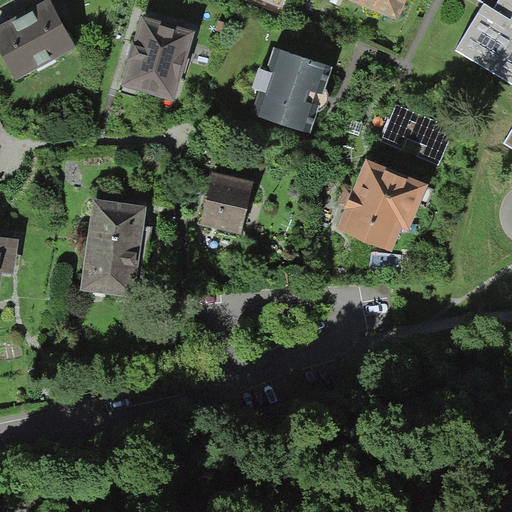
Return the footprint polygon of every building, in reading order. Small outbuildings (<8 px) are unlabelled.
[(76,47),(49,0),(45,0),(0,25),(0,51),(16,81),(76,47)] [(407,0),(334,0),(398,25),(407,0)] [(511,0),(486,0),(456,51),(511,84),(511,130),(505,143),(511,146),(511,0)] [(198,35),(138,17),(117,88),(177,106),(198,35)] [(278,44),(253,109),(313,132),(338,68),(278,44)] [(452,128),(397,107),(391,122),(383,143),(438,164),(452,128)] [(431,185),(367,160),(354,195),(344,191),(337,207),(344,210),(336,233),(390,253),(400,228),(413,233),(431,185)] [(251,186),(210,178),(199,232),(240,240),(251,186)] [(144,213),(92,208),(83,297),(135,303),(144,213)] [(15,240),(0,238),(0,297),(1,297),(2,280),(13,280),(15,240)]
